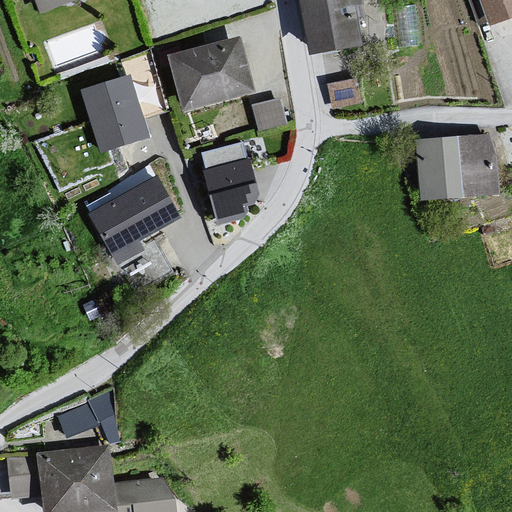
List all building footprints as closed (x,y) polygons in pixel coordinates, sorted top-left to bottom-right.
[(29,0),(35,17),(87,0),(29,0)] [(363,0),(299,0),(310,61),(364,49),(359,21),(367,20),(363,0)] [(511,0),(480,0),(490,25),(511,17),(511,0)] [(240,39),(167,58),(182,115),(255,96),(240,39)] [(359,79),(326,86),(331,111),(364,104),(359,79)] [(128,80),(81,94),(99,154),(146,140),(128,80)] [(279,99),(250,105),(257,133),(285,126),(279,99)] [(494,135),(416,144),(423,207),(502,198),(494,135)] [(213,215),(259,206),(245,137),(199,147),(213,215)] [(155,180),(91,216),(120,267),(148,252),(144,243),(179,223),(155,180)] [(92,401),(61,409),(65,430),(97,423),(92,401)] [(109,443),(35,452),(36,458),(40,499),(41,511),(97,511),(106,511),(117,510),(114,485),(109,443)] [(40,499),(36,458),(5,462),(9,503),(40,499)] [(187,511),(158,480),(114,485),(117,510),(106,511),(187,511)]
